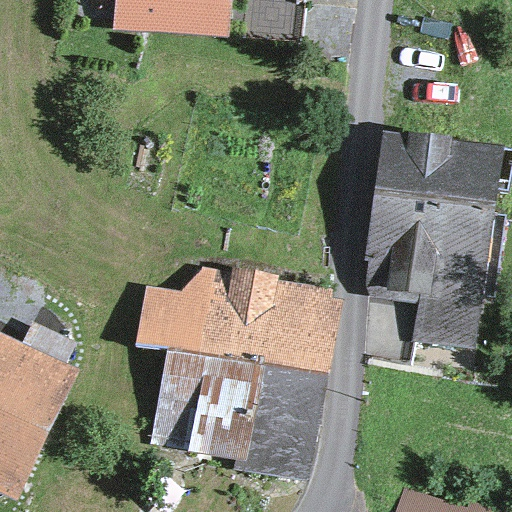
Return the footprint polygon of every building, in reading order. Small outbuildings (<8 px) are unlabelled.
[(128,0),(126,22),(215,30),(218,0),(128,0)] [(300,45),(305,3),(298,2),(298,0),(245,0),(241,39),(300,45)] [(412,159),(384,155),(377,199),(479,214),(488,155),(415,145),(412,159)] [(416,336),(460,343),(479,214),(377,199),(370,260),(397,263),(392,299),(422,304),(416,336)] [(151,295),(142,350),(175,356),(189,359),(306,381),(324,294),(266,283),(204,272),(200,302),(151,295)] [(0,484),(5,487),(71,350),(30,332),(18,358),(0,348),(0,484)] [(307,442),(296,440),(306,381),(189,359),(175,356),(160,439),(246,455),(243,467),(300,478),(307,442)] [(399,511),(489,511),(484,510),(482,511),(451,511),(405,494),(399,511)]
